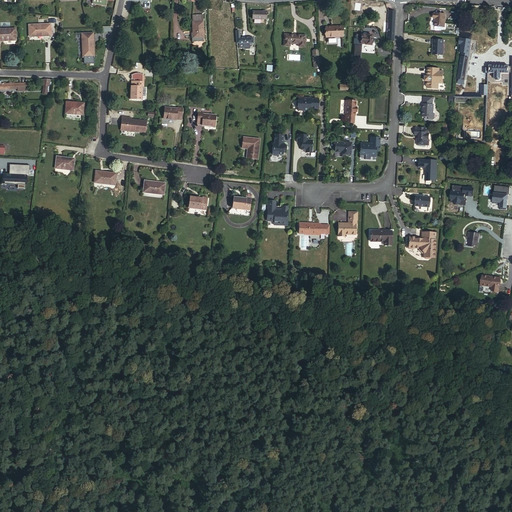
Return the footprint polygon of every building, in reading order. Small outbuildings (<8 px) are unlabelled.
[(394,41),(396,11),(389,11),(387,41),(394,41)] [(446,15),(435,14),(435,20),(437,20),(436,27),(445,28),(446,15)] [(203,31),(203,22),(192,22),(193,33),(191,33),(192,42),(204,41),(203,34),(205,34),(205,31),(203,31)] [(45,26),(30,29),(32,40),(45,38),(45,37),(53,36),(51,27),(45,28),(45,26)] [(343,28),(327,28),(327,39),(344,38),(343,28)] [(1,33),(0,32),(0,42),(4,42),(4,43),(17,42),(16,31),(1,32),(1,33)] [(240,31),(236,31),(237,43),(253,43),(254,38),(240,38),(240,31)] [(93,33),(84,33),(84,40),(83,40),(83,57),(95,57),(94,42),(93,42),(93,33)] [(306,36),(285,34),(284,46),(290,47),(291,44),(299,44),(299,47),(305,47),(306,36)] [(367,36),(357,35),(356,40),(361,40),(361,44),(366,45),(371,46),(372,36),(367,35),(367,36)] [(472,38),(460,35),(460,37),(459,44),(462,44),(460,52),(462,53),(458,79),(464,80),(472,38)] [(444,41),(433,40),(433,45),(434,45),(433,55),(443,56),(444,41)] [(440,70),(427,69),(426,77),(425,77),(424,82),(426,82),(426,87),(428,89),(438,90),(439,84),(443,84),(444,72),(439,72),(440,70)] [(130,81),(130,82),(138,83),(139,76),(137,75),(135,74),(132,74),(128,75),(127,80),(130,81)] [(138,83),(130,82),(128,82),(127,86),(125,99),(135,100),(137,88),(139,88),(140,83),(138,83)] [(432,98),(424,97),(423,104),(422,117),(427,117),(428,118),(432,119),(434,117),(434,114),(433,113),(433,105),(432,105),(432,98)] [(319,99),(299,98),(299,100),(298,100),(298,107),(299,107),(299,110),(304,110),(306,113),(309,111),(309,108),(318,109),(319,99)] [(356,101),(346,100),(345,115),(346,116),(346,123),(354,123),(355,116),(355,112),(357,112),(357,107),(356,107),(356,101)] [(83,103),(65,103),(65,114),(82,115),(83,103)] [(177,109),(164,108),(163,119),(176,120),(176,119),(181,120),(182,108),(177,107),(177,109)] [(205,112),(200,112),(198,124),(204,125),(204,126),(216,128),(218,116),(205,114),(205,112)] [(131,116),(123,115),(121,128),(146,131),(147,119),(133,118),(133,119),(131,119),(131,116)] [(428,129),(415,128),(414,135),(415,135),(415,137),(418,137),(418,139),(417,140),(417,145),(418,146),(428,147),(428,139),(427,138),(428,137),(429,134),(427,133),(428,129)] [(283,135),(274,134),(274,143),(272,143),(272,154),(273,155),(277,156),(278,154),(282,155),(283,151),(285,151),(286,146),(284,144),(283,143),(283,135)] [(308,135),(298,134),(297,142),(302,142),(302,144),(301,145),(301,149),(305,150),(305,152),(311,152),(312,140),(308,139),(308,135)] [(360,151),(359,154),(364,154),(365,155),(366,156),(368,156),(369,155),(370,154),(375,155),(375,150),(378,151),(379,138),(370,137),(370,144),(368,145),(368,144),(360,143),(360,149),(359,149),(359,151),(360,151)] [(260,140),(243,138),(242,148),(248,149),(247,158),(258,160),(260,140)] [(344,142),(334,141),(333,147),(334,147),(334,152),(340,152),(340,154),(350,155),(351,144),(345,143),(344,142)] [(73,159),(57,157),(55,169),(72,171),(73,159)] [(437,162),(418,161),(417,168),(425,169),(424,182),(436,183),(437,162)] [(32,165),(11,164),(11,174),(5,174),(5,177),(4,177),(4,184),(8,184),(20,184),(20,188),(27,188),(27,184),(29,184),(29,176),(31,176),(32,165)] [(116,174),(96,172),(94,183),(115,186),(116,174)] [(165,184),(145,181),(144,193),(163,196),(165,184)] [(452,193),(451,200),(452,200),(451,203),(455,203),(455,205),(458,206),(459,205),(465,206),(466,200),(464,200),(465,195),(466,195),(466,197),(471,198),(472,196),(473,196),(474,190),(462,189),(462,187),(453,186),(453,193),(452,193)] [(510,188),(494,187),(492,205),(500,205),(500,211),(506,211),(508,196),(509,196),(510,188)] [(423,198),(420,198),(415,197),(414,207),(428,209),(430,199),(423,198)] [(199,199),(192,198),(190,209),(203,211),(203,210),(208,210),(209,199),(204,199),(204,201),(199,200),(199,199)] [(234,198),(233,209),(245,211),(245,209),(250,210),(252,199),(251,199),(246,198),(246,201),(241,200),(242,199),(234,198)] [(267,221),(275,221),(279,221),(279,225),(287,225),(288,207),(282,206),(282,210),(275,210),(276,202),(268,201),(267,221)] [(245,211),(233,209),(228,212),(228,214),(247,217),(251,214),(252,210),(250,210),(245,209),(245,211)] [(348,223),(349,224),(349,225),(345,225),(345,224),(338,223),(337,236),(344,237),(344,235),(355,235),(356,221),(357,221),(357,213),(349,213),(348,223)] [(308,224),(308,223),(299,223),(299,233),(310,234),(310,235),(320,235),(320,234),(324,234),(325,225),(320,225),(320,224),(312,224),(312,225),(308,224)] [(392,233),(371,232),(371,243),(384,244),(383,247),(392,247),(392,233)] [(469,233),(468,237),(470,237),(470,238),(468,246),(478,248),(480,234),(469,233)] [(417,244),(417,242),(416,241),(416,240),(409,239),(409,245),(407,246),(407,250),(409,252),(412,252),(414,250),(419,250),(419,252),(422,255),(423,256),(423,260),(424,261),(429,261),(431,260),(432,260),(432,251),(435,252),(436,235),(422,234),(422,242),(422,244),(417,244)] [(491,277),(491,276),(482,275),(480,285),(491,287),(491,291),(498,292),(500,279),(491,277)]
